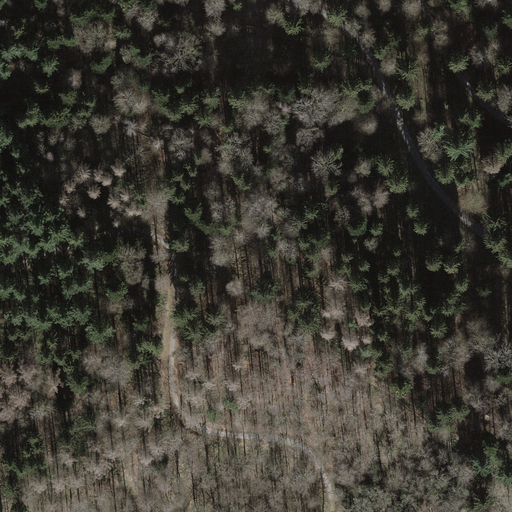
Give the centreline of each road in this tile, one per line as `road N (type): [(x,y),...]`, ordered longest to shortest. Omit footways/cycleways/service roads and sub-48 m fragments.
road 1 (track): [(335,511),(321,459),(303,443),(198,427),(180,408),(168,361),(178,273),(162,238),(143,228),(113,230),(0,269)]
road 2 (track): [(293,0),(349,25),(370,47),(427,176),(456,212),(511,257)]
road 3 (track): [(511,124),(453,67),(422,0)]
